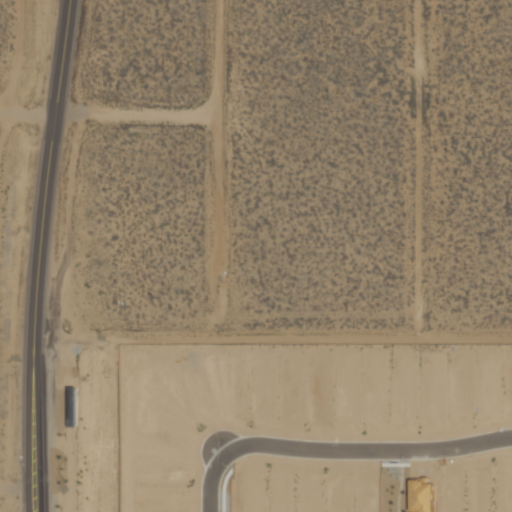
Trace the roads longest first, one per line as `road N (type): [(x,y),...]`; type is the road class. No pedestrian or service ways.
road 1 (tertiary): [(79,0),(43,338),(41,511)]
road 2 (track): [(43,338),(511,338)]
road 3 (track): [(429,338),(429,0)]
road 4 (residential): [(224,460),(247,449),(424,454),(511,440)]
